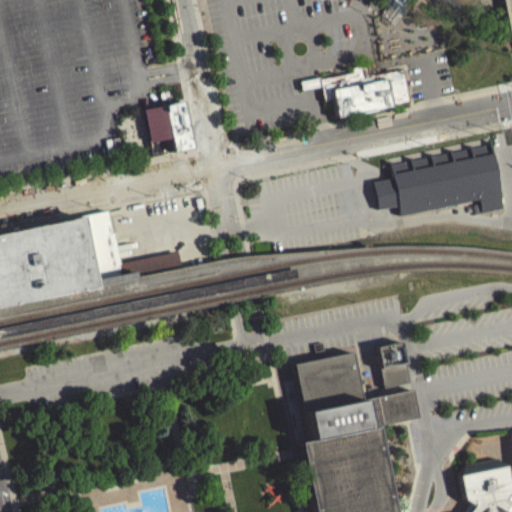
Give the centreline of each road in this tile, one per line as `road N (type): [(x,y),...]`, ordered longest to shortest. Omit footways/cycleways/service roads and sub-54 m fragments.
road 1 (tertiary): [(0,207),(511,101)]
road 2 (residential): [(177,0),(227,227)]
